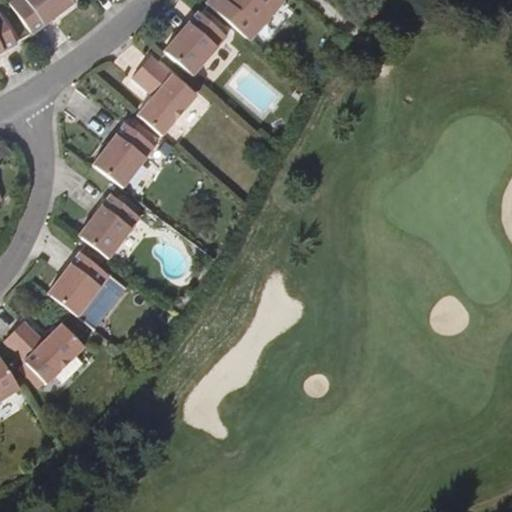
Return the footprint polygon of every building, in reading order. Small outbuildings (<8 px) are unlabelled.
[(21,0),(10,9),(33,39),(73,6),(68,0),(21,0)] [(211,0),(209,4),(253,41),(287,1),(286,0),(211,0)] [(165,52),(193,76),(226,36),(198,13),(165,52)] [(0,54),(14,47),(0,19),(0,54)] [(139,115),(163,136),(197,96),(151,57),(133,79),(154,96),(139,115)] [(93,164),(123,186),(154,145),(125,122),(93,164)] [(110,196),(79,236),(109,258),(140,218),(136,215),(140,209),(122,196),(118,202),(110,196)] [(48,294),(78,317),(109,276),(79,252),(48,294)] [(25,319),(4,339),(25,360),(19,366),(40,386),(45,381),(47,382),(83,346),(61,323),(45,339),(25,319)] [(2,359),(0,359),(0,404),(22,390),(2,359)]
